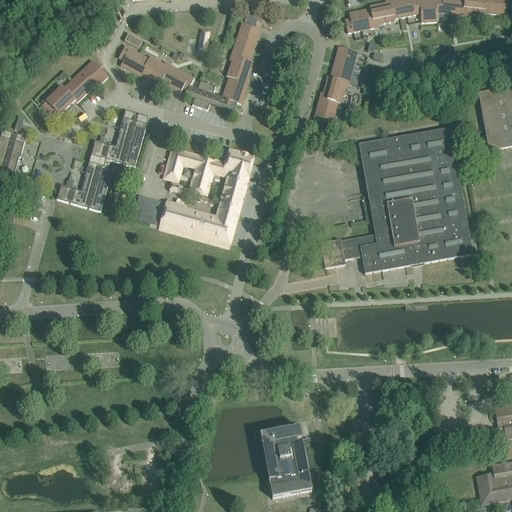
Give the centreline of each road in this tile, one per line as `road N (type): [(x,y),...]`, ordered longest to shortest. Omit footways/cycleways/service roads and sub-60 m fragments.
road 1 (residential): [(237,352),(279,377),(511,363)]
road 2 (residential): [(18,313),(69,132),(104,104),(122,101)]
road 3 (residential): [(122,101),(107,56),(129,15),(272,0)]
road 4 (unclassified): [(216,328),(174,304),(18,313)]
road 5 (residential): [(226,324),(273,145)]
road 6 (residential): [(273,145),(295,136),(310,84),(319,46),(305,26)]
road 7 (residential): [(242,136),(275,34),(305,26)]
road 8 (unclassified): [(237,328),(274,293),(298,215)]
road 9 (residential): [(122,101),(242,136)]
